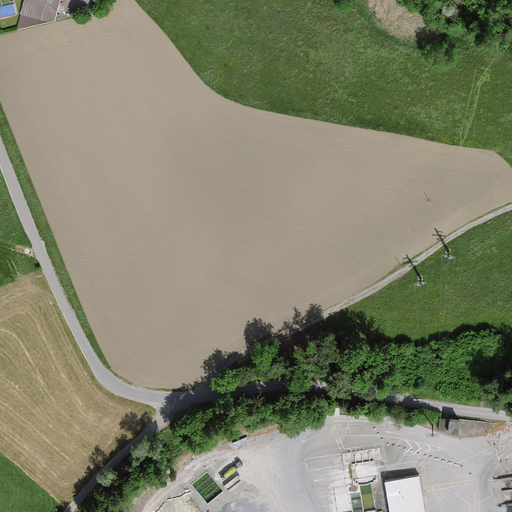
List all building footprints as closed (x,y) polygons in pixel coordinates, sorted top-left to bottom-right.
[(24,0),(17,27),(54,19),(60,0),(24,0)] [(460,418),(439,416),(438,430),(458,432),(460,418)] [(374,447),(347,452),(343,454),(344,458),(348,460),(375,456),(379,453),(378,450),(374,447)] [(371,477),(373,474),(375,471),(375,468),(374,465),(372,462),(369,461),(366,460),(363,460),(360,461),(357,463),(355,466),(354,469),(355,473),(357,476),(359,478),(362,479),(366,480),(369,479),(371,477)] [(422,511),(418,477),(388,481),(392,511),(422,511)]
